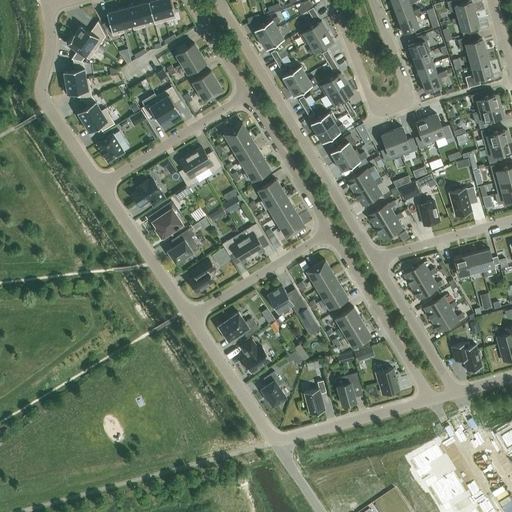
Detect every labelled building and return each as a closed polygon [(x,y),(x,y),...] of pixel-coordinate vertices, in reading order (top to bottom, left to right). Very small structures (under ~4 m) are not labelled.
[(148,0),(138,3),(144,26),(143,21),(153,19),(154,23),(148,0)] [(159,0),(149,0),(148,0),(154,23),(165,20),(159,0)] [(170,0),(159,0),(165,20),(176,17),(170,0)] [(389,0),(394,10),(410,3),(416,1),(415,0),(389,0)] [(455,17),(455,18),(475,12),(471,0),(460,3),(459,0),(449,0),(446,1),(449,12),(453,10),(455,17)] [(138,3),(127,6),(133,29),(144,26),(138,3)] [(394,10),(398,21),(414,15),(420,12),(418,8),(412,10),(410,3),(394,10)] [(127,6),(117,9),(123,32),(122,27),(132,24),(133,29),(127,6)] [(312,7),(307,10),(312,17),(317,14),(312,7)] [(433,8),(426,10),(429,19),(435,16),(433,8)] [(123,32),(117,9),(106,12),(112,35),(123,32)] [(455,17),(451,18),(453,23),(459,22),(461,29),(463,35),(478,31),(477,25),(478,24),(475,12),(455,18),(455,17)] [(276,15),(253,29),(259,39),(278,28),(275,23),(279,20),(276,15)] [(398,21),(402,32),(418,26),(414,15),(398,21)] [(321,20),(299,33),(305,43),(326,30),(321,20)] [(73,33),(95,49),(105,35),(97,21),(90,31),(81,24),(74,33),(73,33)] [(278,28),(259,39),(265,49),(284,38),(278,28)] [(326,30),(305,43),(308,42),(311,47),(307,49),(310,53),(332,40),(326,30)] [(415,36),(417,42),(407,46),(412,57),(428,51),(430,51),(426,39),(429,38),(426,32),(415,36)] [(73,33),(66,43),(77,50),(71,58),(72,59),(81,61),(85,56),(89,59),(95,49),(73,33)] [(485,50),(482,38),(471,41),(469,35),(457,39),(460,49),(466,48),(468,54),(468,55),(485,50)] [(181,63),(200,52),(194,42),(176,54),(181,63)] [(488,62),(485,50),(468,55),(468,54),(462,56),(463,61),(469,59),(471,66),(471,67),(488,62)] [(276,51),(271,53),(275,61),(280,58),(276,51)] [(327,51),(323,54),(327,61),(332,59),(327,51)] [(412,57),(416,68),(432,62),(428,51),(412,57)] [(205,61),(200,52),(181,63),(187,73),(205,61)] [(280,58),(275,61),(280,68),(285,65),(280,58)] [(72,59),(74,68),(63,70),(65,82),(88,78),(86,78),(83,61),(81,61),(72,59)] [(336,66),(332,59),(327,61),(332,69),(336,66)] [(416,68),(420,80),(437,74),(436,73),(432,62),(416,68)] [(492,74),(488,62),(471,67),(471,66),(469,67),(471,74),(465,76),(468,87),(480,84),(478,78),(492,74)] [(306,74),(300,65),(282,76),(287,85),(306,74)] [(198,91),(216,80),(211,70),(192,81),(198,91)] [(437,74),(420,80),(425,91),(443,84),(440,77),(447,75),(445,70),(436,73),(437,74)] [(319,85),(325,95),(346,82),(340,72),(319,85)] [(309,79),(306,74),(287,85),(293,95),(316,81),(313,76),(309,79)] [(80,100),(82,99),(91,95),(88,78),(65,82),(65,84),(63,85),(65,93),(67,92),(67,94),(78,92),(80,100)] [(198,91),(204,100),(222,89),(216,80),(198,91)] [(346,82),(325,95),(326,95),(332,104),(352,92),(346,82)] [(169,118),(179,111),(173,102),(179,98),(171,86),(156,95),(157,97),(169,118)] [(438,88),(431,91),(433,97),(441,94),(438,88)] [(479,110),(500,104),(497,93),(484,97),(482,91),(470,94),(472,101),(473,101),(476,111),(479,110)] [(159,124),(169,118),(157,97),(155,95),(156,95),(155,93),(142,101),(144,105),(141,107),(148,117),(153,114),(159,124)] [(92,95),(91,95),(82,99),(86,105),(77,111),(83,121),(105,108),(105,107),(101,110),(92,95)] [(308,104),(304,97),(299,100),(303,107),(308,104)] [(136,111),(141,108),(137,100),(132,104),(136,111)] [(348,102),(343,105),(348,112),(353,110),(348,102)] [(313,112),(308,104),(303,107),(308,115),(313,112)] [(476,111),(472,112),(474,122),(477,122),(479,128),(491,125),(490,119),(503,115),(500,104),(479,110),(476,111)] [(102,130),(114,123),(105,108),(83,121),(89,131),(99,125),(102,130)] [(134,124),(145,118),(141,110),(129,117),(134,124)] [(316,132),(336,120),(330,110),(310,122),(316,132)] [(445,138),(451,136),(447,124),(441,126),(436,113),(426,117),(434,140),(444,136),(445,138)] [(424,144),(434,140),(426,117),(415,121),(420,134),(414,136),(419,148),(425,146),(424,144)] [(336,120),(316,132),(322,142),(345,128),(342,123),(337,126),(334,121),(336,120)] [(229,142),(247,131),(242,122),(223,133),(229,142)] [(401,155),(417,149),(412,137),(407,139),(402,126),(391,131),(401,155)] [(480,130),(484,147),(510,140),(507,129),(493,132),(492,126),(480,130)] [(235,151),(253,140),(247,131),(229,142),(235,151)] [(384,161),(401,155),(391,131),(381,135),(386,147),(380,149),(384,161)] [(107,161),(124,151),(113,133),(96,143),(100,149),(99,150),(102,155),(103,155),(107,161)] [(335,161),(356,149),(356,148),(354,150),(351,145),(356,142),(350,133),(339,139),(342,144),(330,151),(335,161)] [(253,140),(235,151),(240,161),(258,150),(253,140)] [(511,148),(510,140),(484,147),(489,163),(501,160),(499,154),(511,150),(511,148)] [(190,153),(201,170),(208,166),(211,172),(221,165),(214,154),(208,157),(201,146),(190,153)] [(359,153),(356,149),(335,161),(341,171),(366,156),(363,151),(359,153)] [(258,150),(240,161),(246,170),(264,159),(258,150)] [(466,157),(457,160),(459,166),(477,162),(474,150),(465,152),(466,157)] [(194,174),(201,170),(190,153),(179,160),(186,171),(180,174),(187,186),(197,180),(194,174)] [(168,158),(160,163),(164,169),(171,164),(168,158)] [(264,159),(246,170),(252,179),(270,168),(264,159)] [(489,165),(494,182),(511,176),(511,165),(503,168),(501,162),(489,165)] [(373,165),(347,180),(355,192),(374,181),(374,180),(369,173),(375,169),(373,165)] [(431,172),(420,178),(422,183),(434,177),(431,172)] [(395,179),(398,186),(413,180),(410,173),(395,179)] [(511,176),(494,182),(497,193),(502,192),(502,191),(511,188),(511,176)] [(362,204),(381,193),(376,184),(382,181),(380,177),(374,180),(374,181),(355,192),(362,204)] [(161,191),(152,178),(148,181),(146,179),(136,186),(138,188),(131,193),(140,205),(149,199),(153,204),(164,197),(160,191),(161,191)] [(281,187),(276,178),(257,189),(263,198),(281,187)] [(414,181),(399,188),(405,200),(420,192),(414,181)] [(173,194),(177,201),(191,192),(186,185),(173,194)] [(455,216),(471,211),(469,203),(471,200),(470,199),(476,197),(473,186),(465,188),(465,187),(448,192),(455,216)] [(236,187),(225,193),(229,199),(239,193),(236,187)] [(287,197),(281,187),(263,198),(269,208),(287,197)] [(502,192),(505,202),(511,200),(511,188),(502,191),(502,192)] [(482,197),(485,207),(492,205),(489,195),(482,197)] [(293,206),(287,197),(269,208),(274,217),(293,206)] [(394,199),(368,215),(375,227),(395,215),(394,215),(390,207),(396,203),(394,199)] [(230,200),(223,204),(227,210),(234,206),(230,200)] [(433,200),(418,204),(423,224),(439,220),(433,200)] [(156,228),(161,236),(162,235),(163,235),(175,227),(175,228),(179,226),(178,225),(181,223),(173,211),(177,209),(172,202),(154,214),(156,218),(153,220),(153,221),(153,222),(157,228),(156,228)] [(293,206),(274,217),(280,227),(298,215),(293,206)] [(395,215),(375,227),(383,239),(402,227),(397,219),(403,215),(401,211),(394,215),(395,215)] [(304,225),(298,215),(280,227),(286,236),(304,225)] [(198,228),(210,223),(208,217),(195,222),(198,228)] [(245,228),(249,234),(242,238),(252,255),(264,249),(257,237),(263,234),(256,222),(245,228)] [(189,227),(176,236),(180,242),(166,251),(171,259),(172,257),(175,262),(198,247),(190,236),(194,233),(189,227)] [(252,255),(242,238),(235,242),(232,237),(221,243),(228,254),(234,251),(241,262),(252,255)] [(489,248),(477,251),(482,269),(484,276),(496,273),(494,265),(489,248)] [(470,272),(482,269),(477,251),(465,254),(470,272)] [(465,254),(453,258),(458,275),(470,272),(465,254)] [(216,268),(208,257),(190,269),(194,276),(188,280),(196,292),(214,279),(209,272),(216,268)] [(508,265),(505,257),(499,259),(501,267),(508,265)] [(306,270),(312,279),(330,268),(324,259),(306,270)] [(430,274),(437,271),(434,267),(428,271),(423,262),(404,274),(411,286),(430,274)] [(336,277),(330,268),(312,279),(317,288),(336,277)] [(430,274),(411,286),(418,298),(444,282),(441,279),(435,282),(430,274)] [(336,277),(317,288),(323,298),(341,287),(336,277)] [(293,304),(294,304),(282,284),(281,285),(267,294),(267,293),(266,294),(278,313),(279,313),(293,304)] [(341,287),(323,298),(329,307),(347,296),(341,287)] [(431,319),(450,308),(451,308),(457,304),(454,300),(448,304),(443,295),(424,307),(431,319)] [(315,320),(300,296),(294,300),(301,310),(298,312),(306,326),(315,320)] [(481,302),(483,309),(491,307),(489,300),(481,302)] [(359,315),(353,306),(335,317),(340,326),(359,315)] [(450,308),(431,319),(438,331),(464,316),(462,312),(455,316),(451,308),(450,308)] [(245,321),(238,311),(218,325),(222,331),(220,332),(225,339),(227,338),(228,340),(242,330),(246,336),(259,328),(251,317),(245,321)] [(364,325),(359,315),(340,326),(346,336),(364,325)] [(475,332),(482,331),(479,319),(472,321),(475,332)] [(318,320),(307,325),(311,332),(321,327),(318,320)] [(345,348),(351,344),(352,345),(370,334),(364,325),(346,336),(340,339),(345,348)] [(503,360),(511,357),(511,326),(505,328),(506,334),(496,336),(503,360)] [(248,355),(241,359),(250,372),(252,371),(253,373),(259,369),(258,367),(270,359),(262,346),(258,348),(252,338),(240,346),(244,353),(245,352),(248,355)] [(479,351),(478,352),(476,343),(467,346),(466,341),(451,346),(455,361),(463,358),(466,370),(471,369),(471,370),(477,369),(477,367),(482,366),(479,358),(481,358),(479,351)] [(365,348),(354,352),(357,361),(368,357),(365,348)] [(302,360),(295,350),(290,353),(297,363),(302,360)] [(353,351),(340,355),(341,361),(354,358),(353,351)] [(310,362),(312,369),(324,365),(322,359),(310,362)] [(379,382),(382,393),(398,389),(392,367),(375,372),(378,382),(379,382)] [(285,396),(278,385),(282,382),(274,370),(263,377),(267,383),(261,388),(272,405),(285,396)] [(336,385),(342,404),(356,400),(352,388),(360,385),(356,372),(342,376),(334,378),(336,385)] [(319,388),(304,392),(309,413),(325,409),(320,393),(326,391),(323,380),(317,381),(319,388)] [(511,427),(500,434),(507,446),(511,442),(511,427)] [(436,443),(416,455),(423,466),(418,469),(421,475),(432,469),(428,463),(443,455),(436,443)] [(452,471),(434,482),(440,492),(459,481),(452,471)] [(336,499),(341,506),(349,501),(353,506),(361,500),(357,494),(352,497),(340,479),(328,487),(333,494),(332,494),(333,495),(335,498),(335,499),(336,499)] [(459,481),(440,492),(447,502),(465,491),(459,481)]
